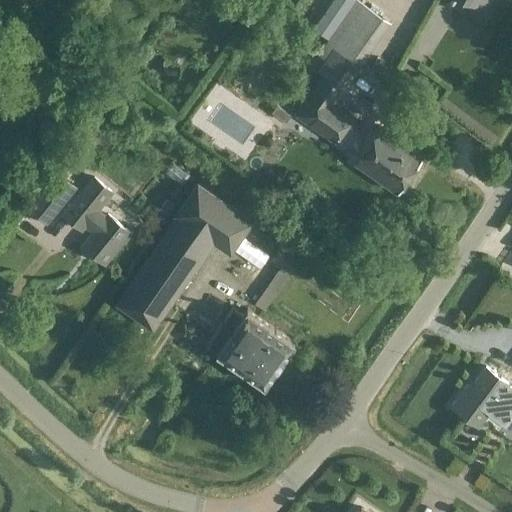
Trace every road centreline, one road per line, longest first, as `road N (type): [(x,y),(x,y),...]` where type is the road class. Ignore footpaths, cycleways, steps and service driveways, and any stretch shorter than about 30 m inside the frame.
road 1 (unclassified): [(344,425),(511,181)]
road 2 (residential): [(219,511),(150,493),(98,467),(0,381)]
road 3 (residential): [(492,511),(344,425)]
road 4 (unclassified): [(254,511),(344,425)]
